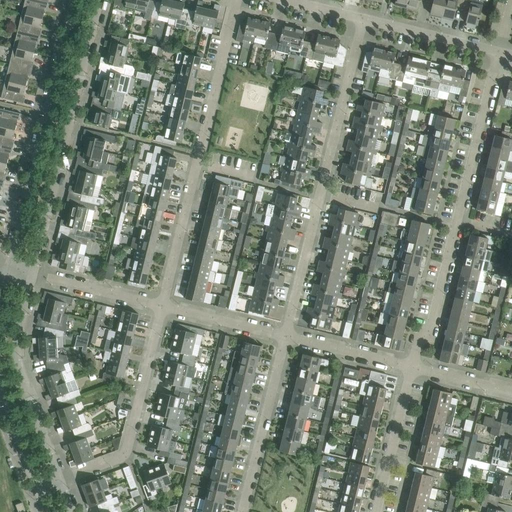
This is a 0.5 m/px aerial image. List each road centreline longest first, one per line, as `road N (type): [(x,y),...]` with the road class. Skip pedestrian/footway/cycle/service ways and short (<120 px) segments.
road 1 (residential): [(412,368),(497,52)]
road 2 (residential): [(284,336),(363,20)]
road 3 (residential): [(161,306),(236,0)]
road 4 (residential): [(32,275),(98,0)]
road 5 (residential): [(74,0),(10,269)]
road 6 (residential): [(60,480),(127,449),(161,306)]
road 7 (residential): [(60,480),(17,358),(32,275)]
road 8 (residential): [(240,511),(284,336)]
road 9 (residential): [(376,511),(412,368)]
road 10 (residential): [(497,52),(363,20)]
road 11 (residential): [(161,306),(32,275)]
road 12 (residential): [(412,368),(284,336)]
road 13 (residential): [(284,336),(161,306)]
